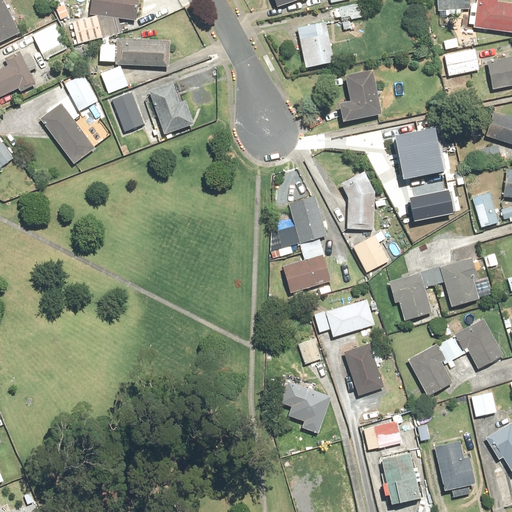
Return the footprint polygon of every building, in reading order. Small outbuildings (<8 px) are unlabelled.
[(0,0),(0,42),(17,35),(0,0)] [(89,0),(87,16),(133,23),(136,0),(89,0)] [(270,0),(274,11),(305,0),(270,0)] [(439,0),(440,11),(472,10),(471,0),(439,0)] [(494,0),(475,0),(471,29),(511,34),(511,5),(496,3),(496,0),(494,0)] [(357,6),(340,8),(341,19),(358,17),(357,6)] [(99,18),(74,23),(79,45),(103,40),(99,18)] [(57,24),(34,35),(46,61),(70,50),(57,24)] [(324,24),(295,30),(303,70),(331,65),(324,24)] [(116,40),(114,66),(166,70),(167,44),(116,40)] [(477,50),(445,56),(449,77),(481,71),(477,50)] [(6,68),(0,70),(0,97),(17,90),(19,94),(34,87),(18,53),(2,60),(6,68)] [(511,58),(485,64),(490,91),(511,86),(511,58)] [(121,67),(102,74),(109,94),(129,86),(121,67)] [(335,107),(338,125),(379,117),(370,72),(341,78),(347,105),(335,107)] [(86,75),(66,85),(80,112),(100,102),(86,75)] [(170,84),(147,92),(148,95),(132,100),(130,94),(111,101),(122,133),(142,127),(144,133),(159,128),(162,138),(192,127),(184,102),(177,104),(170,84)] [(59,105),(38,121),(72,167),(94,151),(59,105)] [(511,120),(490,114),(483,139),(511,147),(511,120)] [(396,137),(405,179),(444,172),(436,129),(396,137)] [(0,169),(16,158),(1,138),(0,138),(0,169)] [(500,146),(477,151),(480,166),(503,160),(500,146)] [(511,170),(503,169),(500,199),(511,200),(511,170)] [(339,186),(345,197),(344,231),(372,232),(373,194),(362,174),(339,186)] [(411,199),(416,222),(454,214),(449,191),(411,199)] [(493,192),(474,197),(482,229),(501,223),(493,192)] [(314,196),(286,205),(298,247),(327,238),(314,196)] [(511,207),(502,210),(506,220),(511,218),(511,207)] [(376,236),(355,247),(369,275),(390,264),(376,236)] [(497,255),(486,257),(488,268),(500,266),(497,255)] [(320,256),(280,268),(288,296),(328,284),(320,256)] [(470,259),(438,269),(449,309),(477,301),(472,282),(476,281),(470,259)] [(429,314),(418,274),(385,284),(391,305),(396,303),(401,322),(429,314)] [(366,301),(323,314),(330,339),(373,326),(366,301)] [(501,357),(482,320),(451,336),(460,352),(465,350),(476,370),(501,357)] [(316,339),(299,344),(306,365),(323,360),(316,339)] [(368,346),(342,354),(356,397),(382,389),(368,346)] [(434,346),(405,361),(424,398),(450,384),(439,364),(443,362),(434,346)] [(329,399),(284,384),(277,406),(288,410),(285,418),(302,424),(300,429),(317,435),(329,399)] [(494,392),(472,398),(477,418),(499,413),(494,392)] [(351,401),(342,404),(351,431),(360,428),(351,401)] [(364,429),(368,452),(407,444),(402,417),(394,419),(395,424),(364,429)] [(511,475),(511,429),(509,424),(483,439),(496,461),(501,459),(511,476),(511,475)] [(458,443),(432,448),(441,493),(472,487),(466,459),(461,460),(458,443)] [(306,451),(286,456),(291,478),(312,473),(306,451)] [(2,455),(0,456),(0,485),(13,479),(2,455)] [(408,455),(378,462),(387,506),(417,500),(408,455)] [(348,511),(340,470),(312,476),(318,511),(348,511)]
